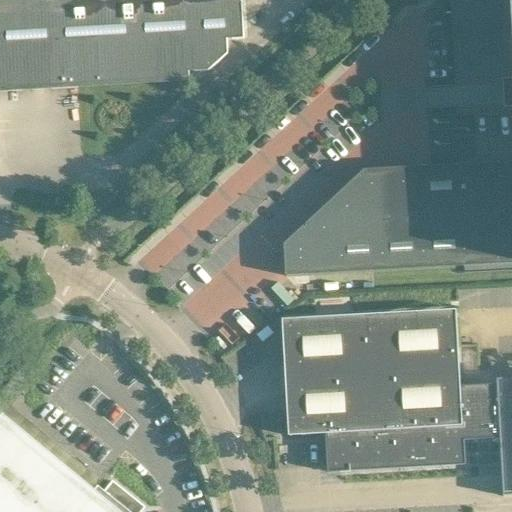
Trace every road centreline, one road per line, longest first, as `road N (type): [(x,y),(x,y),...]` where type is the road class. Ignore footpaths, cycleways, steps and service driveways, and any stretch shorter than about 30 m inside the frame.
road 1 (unclassified): [(247,511),(217,413),(170,353),(74,275),(0,243)]
road 2 (unknown): [(245,503),(354,491),(511,506)]
